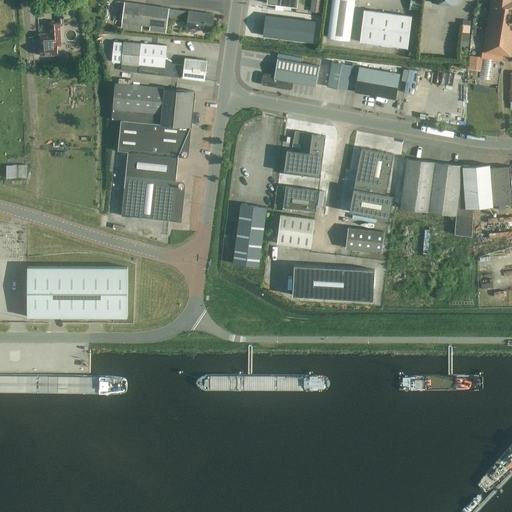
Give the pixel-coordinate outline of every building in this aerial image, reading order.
[(297,12),(297,7),(298,0),(267,0),(267,4),(289,6),(288,11),(297,12)] [(311,0),(310,12),(320,13),(322,0),(311,0)] [(354,0),(332,0),(328,38),(350,40),(354,0)] [(410,0),(409,10),(420,11),(421,0),(410,0)] [(511,0),(490,0),(483,52),(511,56),(511,1),(511,2),(511,0)] [(119,1),(116,21),(122,22),(121,28),(142,31),(142,25),(150,26),(149,31),(167,33),(169,18),(170,9),(170,8),(125,2),(119,1)] [(58,23),(73,20),(74,26),(79,25),(77,5),(65,6),(57,7),(58,23)] [(170,9),(169,18),(187,20),(186,28),(212,31),(215,14),(189,10),(189,11),(170,9)] [(360,42),(408,48),(412,16),(364,10),(360,42)] [(263,36),(313,42),(315,22),(265,15),(263,36)] [(39,46),(39,56),(57,55),(57,53),(57,46),(60,46),(59,24),(49,24),(50,34),(39,35),(39,46)] [(468,41),(469,41),(470,25),(463,25),(461,44),(468,45),(468,41)] [(124,42),(114,41),(112,62),(122,63),(121,71),(181,77),(182,65),(171,64),(172,62),(165,59),(167,46),(124,42)] [(57,55),(58,64),(67,63),(66,52),(57,53),(57,55)] [(468,70),(476,71),(477,57),(470,56),(468,70)] [(207,60),(185,57),(183,78),(205,81),(207,60)] [(263,75),(262,83),(263,85),(290,90),(292,88),(293,82),(316,86),(320,66),(278,58),(275,75),(265,73),(263,75)] [(347,90),(347,88),(352,60),(333,58),(328,87),(347,90)] [(352,60),(347,88),(355,89),(355,91),(395,99),(402,66),(352,60)] [(408,81),(418,82),(420,70),(409,68),(408,81)] [(195,92),(177,90),(115,84),(112,120),(121,121),(118,151),(128,152),(121,216),(181,222),(176,180),(178,157),(191,127),(192,127),(195,92)] [(293,143),(301,144),(303,132),(295,131),(293,143)] [(325,136),(312,135),(310,153),(287,150),(284,172),(320,176),(325,136)] [(388,186),(394,154),(361,148),(349,212),(389,219),(394,195),(386,194),(388,186)] [(456,216),(463,166),(407,158),(400,208),(456,216)] [(29,177),(29,164),(8,165),(8,178),(29,177)] [(463,166),(456,216),(455,235),(472,236),(473,206),(492,205),(493,205),(490,168),(490,164),(470,166),(463,166)] [(490,168),(493,205),(511,203),(511,190),(510,166),(490,168)] [(283,207),(316,211),(318,191),(286,186),(283,207)] [(233,263),(259,266),(267,207),(241,204),(233,263)] [(315,219),(281,215),(277,244),(311,248),(315,219)] [(384,232),(348,228),(346,248),(382,252),(384,232)] [(327,267),(295,265),(293,295),(373,300),(375,270),(327,267)] [(128,267),(28,267),(28,317),(128,317),(128,267)]
